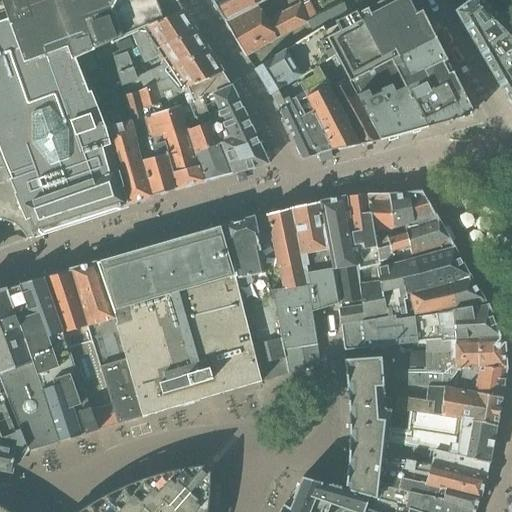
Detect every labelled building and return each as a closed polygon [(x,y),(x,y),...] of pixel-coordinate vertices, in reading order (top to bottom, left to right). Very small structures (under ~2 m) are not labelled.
[(0,0),(0,211),(6,221),(11,223),(14,225),(14,229),(15,232),(17,235),(19,237),(23,238),(26,238),(28,240),(34,238),(126,205),(105,127),(78,58),(78,57),(131,34),(164,19),(183,10),(177,0),(0,0)] [(268,0),(212,0),(226,23),(268,0)] [(305,21),(308,20),(301,3),(299,0),(268,0),(226,23),(247,57),(307,24),(305,21)] [(392,60),(436,37),(417,0),(382,0),(358,12),(357,10),(335,21),(336,24),(324,30),(322,26),(323,26),(320,22),(333,17),(347,10),(343,3),(316,15),(308,20),(313,32),(255,69),(270,94),(286,85),(300,77),(300,78),(313,71),(320,67),(332,91),(349,82),(392,60)] [(299,0),(301,3),(308,20),(316,15),(309,0),(299,0)] [(471,0),(456,11),(508,98),(511,94),(511,28),(483,0),(471,0)] [(145,63),(165,54),(169,61),(205,45),(183,10),(164,19),(131,34),(145,63)] [(111,53),(122,86),(138,80),(127,53),(135,50),(131,37),(116,43),(119,50),(111,53)] [(473,110),(436,37),(392,60),(428,128),(470,116),(473,110)] [(132,121),(152,197),(178,188),(204,181),(188,130),(180,106),(183,104),(180,91),(187,88),(200,82),(223,72),(205,45),(169,61),(161,65),(162,66),(138,76),(144,90),(138,92),(125,96),(132,121)] [(94,61),(91,53),(79,58),(82,65),(94,61)] [(349,82),(381,141),(428,128),(392,60),(349,82)] [(94,61),(82,65),(85,73),(97,68),(94,61)] [(361,144),(332,91),(320,67),(313,71),(300,78),(300,77),(295,79),(297,83),(303,93),(333,150),(361,144)] [(200,82),(187,88),(193,102),(202,98),(206,97),(232,85),(223,72),(200,82)] [(332,91),(361,144),(361,145),(381,141),(349,82),(332,91)] [(273,97),(277,105),(288,98),(318,154),(333,150),(303,93),(297,83),(273,97)] [(202,99),(231,174),(269,163),(239,100),(232,85),(206,97),(202,98),(203,99),(202,99)] [(205,124),(188,130),(204,181),(231,174),(202,99),(203,99),(202,98),(193,102),(189,104),(195,119),(196,119),(197,121),(200,122),(203,120),(205,124)] [(306,158),(318,154),(288,98),(277,105),(288,128),(301,156),(306,158)] [(105,127),(126,205),(127,204),(152,197),(132,121),(128,109),(108,114),(111,126),(105,127)] [(407,237),(443,228),(422,192),(389,194),(394,227),(392,228),(386,230),(387,236),(405,231),(407,237)] [(394,227),(389,194),(367,195),(373,233),(381,265),(394,261),(389,242),(388,242),(387,236),(386,230),(392,228),(394,227)] [(353,252),(354,252),(357,270),(358,271),(371,268),(378,266),(381,265),(373,233),(367,195),(346,197),(348,215),(353,252)] [(336,297),(337,303),(338,309),(361,306),(360,294),(360,285),(358,271),(357,270),(354,252),(353,252),(348,215),(346,197),(320,202),(331,268),(331,269),(330,269),(336,297)] [(292,208),(311,311),(337,303),(336,297),(330,269),(331,269),(331,268),(320,202),(294,207),(292,208)] [(301,347),(317,345),(311,311),(292,208),(254,218),(264,266),(275,305),(288,373),(289,373),(304,369),(301,347)] [(261,381),(288,373),(275,305),(264,266),(254,218),(225,226),(238,277),(237,277),(253,346),(259,382),(261,381)] [(124,255),(97,263),(117,322),(115,323),(116,324),(143,416),(259,382),(253,346),(237,277),(238,277),(225,226),(152,246),(124,255)] [(405,231),(387,236),(388,242),(389,242),(394,261),(451,244),(443,228),(407,237),(405,231)] [(361,306),(338,309),(340,324),(395,317),(396,321),(407,319),(402,301),(406,300),(404,295),(408,294),(469,275),(454,247),(378,269),(380,282),(360,285),(360,294),(361,306)] [(144,416),(143,416),(116,324),(115,323),(117,322),(97,263),(71,270),(88,325),(88,326),(94,349),(95,349),(110,398),(113,408),(118,423),(118,424),(144,416)] [(360,285),(380,282),(378,269),(378,266),(371,268),(358,271),(360,285)] [(71,270),(44,277),(64,333),(69,351),(71,356),(81,384),(97,425),(98,430),(118,423),(113,408),(110,398),(95,349),(94,349),(88,326),(88,325),(71,270)] [(469,275),(408,294),(415,315),(485,300),(469,275)] [(69,351),(64,333),(44,277),(7,288),(18,322),(26,343),(33,362),(57,437),(58,441),(98,430),(97,425),(81,384),(71,356),(69,351)] [(0,379),(8,399),(15,416),(28,446),(29,450),(58,441),(57,437),(33,362),(26,343),(18,322),(7,288),(0,289),(0,379)] [(396,321),(395,317),(340,324),(344,350),(419,342),(418,341),(426,340),(440,339),(440,341),(502,340),(500,338),(488,304),(438,315),(437,314),(407,319),(396,321)] [(426,371),(443,372),(447,371),(448,368),(462,368),(463,367),(506,368),(506,367),(504,342),(502,340),(440,341),(440,339),(426,340),(426,370),(426,371)] [(317,345),(301,347),(304,369),(320,364),(317,345)] [(384,399),(383,385),(394,384),(392,359),(381,360),(381,357),(345,359),(348,388),(350,412),(350,436),(349,464),(346,489),(369,497),(376,499),(378,485),(380,473),(382,456),(385,456),(386,443),(397,445),(397,444),(403,445),(406,429),(386,427),(388,420),(377,419),(377,409),(390,410),(390,409),(390,405),(389,400),(385,399),(384,399)] [(463,367),(462,368),(448,368),(447,371),(443,372),(426,371),(426,370),(408,370),(408,386),(428,387),(439,387),(479,393),(501,397),(506,368),(463,367)] [(0,402),(3,401),(8,399),(0,379),(0,402)] [(497,426),(501,397),(479,393),(439,387),(428,387),(426,401),(398,397),(397,400),(396,409),(396,410),(409,412),(441,416),(479,423),(496,426),(497,426)] [(15,416),(8,399),(3,401),(10,419),(15,416)] [(406,429),(403,445),(413,447),(425,448),(479,460),(489,462),(496,426),(479,423),(441,416),(409,412),(407,430),(406,429)] [(0,471),(11,474),(13,463),(28,446),(15,416),(10,419),(0,422),(0,471)] [(395,458),(395,457),(397,445),(386,443),(385,456),(395,458)] [(413,447),(413,453),(423,454),(422,456),(429,457),(428,462),(479,475),(486,477),(489,462),(479,460),(425,448),(413,447)] [(401,478),(440,487),(479,495),(481,496),(486,477),(479,475),(428,462),(428,463),(395,457),(395,458),(385,456),(382,456),(380,473),(401,478)] [(0,511),(208,511),(210,505),(210,497),(211,484),(211,471),(210,471),(209,471),(197,485),(192,480),(205,466),(204,466),(204,465),(195,466),(187,467),(179,469),(171,471),(162,472),(154,475),(146,477),(138,480),(130,483),(122,487),(114,491),(107,495),(99,499),(92,503),(85,508),(79,511),(10,511),(5,509),(0,505),(0,511)] [(329,511),(333,506),(350,511),(363,511),(369,497),(346,489),(341,488),(341,486),(338,486),(337,485),(334,485),(334,484),(329,484),(303,477),(290,508),(284,504),(279,511),(329,511)] [(401,478),(399,489),(399,490),(414,493),(441,499),(475,510),(481,497),(481,496),(479,495),(440,487),(401,478)] [(419,511),(474,511),(475,510),(441,499),(414,493),(399,490),(399,489),(378,485),(376,499),(390,503),(391,503),(392,503),(405,507),(404,508),(419,511)] [(419,511),(404,508),(405,507),(392,503),(391,503),(390,503),(376,499),(369,497),(363,511),(419,511)]
